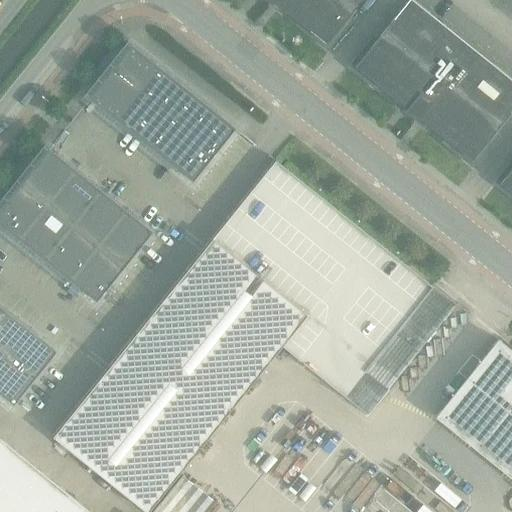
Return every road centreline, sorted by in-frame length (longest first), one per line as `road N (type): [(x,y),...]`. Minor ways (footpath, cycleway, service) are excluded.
road 1 (unclassified): [(511,271),(176,0)]
road 2 (unclassified): [(0,112),(90,0)]
road 3 (unknown): [(23,441),(121,511)]
